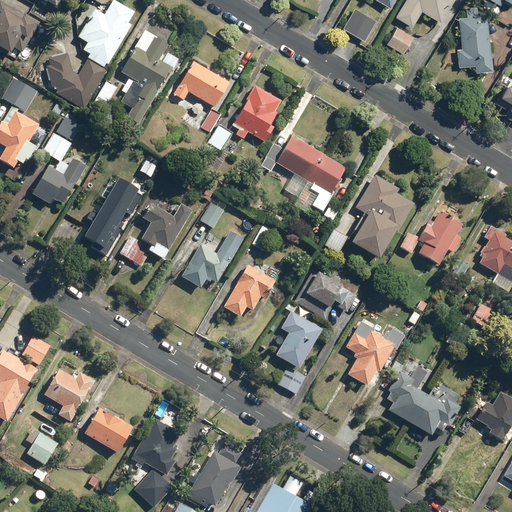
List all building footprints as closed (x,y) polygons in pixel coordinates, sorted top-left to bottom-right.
[(0,0),(0,43),(13,52),(24,33),(30,37),(39,23),(0,0)] [(110,64),(134,24),(131,22),(138,11),(118,0),(113,0),(106,13),(96,7),(79,36),(89,42),(84,49),(90,53),(88,57),(105,67),(107,63),(110,64)] [(453,0),(405,0),(397,15),(414,24),(423,8),(443,19),(453,0)] [(478,4),(467,5),(468,14),(459,15),(463,46),(458,47),(460,64),(477,64),(477,70),(494,68),(488,12),(480,12),(478,4)] [(367,11),(356,7),(345,26),(365,38),(378,18),(367,11)] [(415,34),(398,25),(388,42),(404,51),(415,34)] [(167,50),(171,43),(147,29),(132,56),(168,77),(169,77),(180,58),(167,50)] [(108,70),(88,58),(79,73),(71,69),(67,52),(49,57),(50,65),(47,65),(52,86),(55,85),(57,91),(59,90),(58,92),(86,108),(108,70)] [(135,78),(122,101),(132,107),(127,117),(140,124),(168,77),(132,56),(123,71),(135,78)] [(193,59),(174,93),(185,99),(190,91),(216,107),(231,81),(193,59)] [(511,76),(497,101),(509,109),(506,114),(511,117),(511,76)] [(249,131),(265,140),(280,113),(276,111),(282,99),(255,84),(234,122),(240,126),(236,133),(245,138),(249,131)] [(30,159),(38,145),(31,141),(41,124),(12,107),(0,127),(0,142),(7,147),(0,158),(0,159),(15,168),(20,159),(23,161),(26,157),(30,159)] [(211,133),(222,113),(212,107),(200,128),(211,133)] [(234,130),(220,122),(208,143),(223,151),(234,130)] [(344,203),(332,196),(349,166),(293,134),(285,149),(277,163),(295,173),(285,189),(299,197),(296,202),(310,210),(313,205),(323,211),(322,213),(334,220),(344,203)] [(277,163),(285,149),(274,143),(261,166),(272,172),(277,163)] [(66,202),(88,163),(73,155),(64,172),(49,164),(33,192),(54,204),(58,197),(66,202)] [(112,167),(101,161),(90,181),(101,187),(107,176),(115,180),(119,173),(111,169),(112,167)] [(354,240),(383,257),(415,200),(400,192),(402,187),(377,173),(358,206),(365,211),(355,228),(359,230),(354,240)] [(112,245),(140,196),(118,183),(105,205),(80,190),(72,205),(81,210),(80,212),(93,219),(88,227),(97,232),(95,236),(112,245)] [(226,209),(211,200),(200,219),(215,228),(226,209)] [(176,215),(152,201),(144,216),(153,222),(143,240),(152,245),(149,249),(165,258),(193,209),(183,203),(176,215)] [(455,252),(464,236),(457,232),(463,220),(442,209),(434,225),(427,222),(420,236),(426,239),(420,252),(441,263),(448,249),(455,252)] [(277,229),(265,222),(252,243),(265,251),(277,229)] [(511,239),(506,236),(508,232),(492,224),(485,237),(489,240),(481,254),(484,256),(480,263),(498,273),(505,262),(511,266),(511,239)] [(209,277),(218,283),(246,236),(234,229),(219,253),(202,243),(183,275),(203,287),(209,277)] [(349,237),(334,229),(326,244),(340,252),(349,237)] [(421,237),(409,230),(399,246),(411,253),(421,237)] [(472,262),(459,256),(449,274),(462,280),(472,262)] [(266,299),(277,280),(248,264),(225,306),(242,316),(247,307),(253,310),(261,296),(266,299)] [(345,286),(346,284),(321,270),(309,292),(334,306),(337,299),(344,303),(352,290),(345,286)] [(511,287),(511,280),(498,273),(493,282),(510,292),(511,287)] [(496,311),(481,303),(472,319),(487,327),(496,311)] [(291,310),(282,327),(290,332),(277,354),(302,368),(324,328),(291,310)] [(357,357),(348,373),(365,383),(361,391),(373,397),(386,372),(381,370),(396,343),(370,329),(367,335),(355,329),(343,349),(357,357)] [(52,344),(34,334),(23,354),(41,364),(52,344)] [(2,347),(0,350),(0,416),(8,421),(38,368),(2,347)] [(307,376),(288,366),(279,384),(297,394),(307,376)] [(59,413),(73,421),(97,380),(82,371),(79,374),(75,371),(73,374),(61,367),(44,394),(64,405),(59,413)] [(437,427),(444,431),(449,423),(450,424),(461,405),(450,399),(451,396),(435,386),(429,395),(411,384),(414,380),(402,372),(387,397),(394,402),(389,409),(433,435),(437,427)] [(511,426),(511,396),(502,391),(495,404),(487,400),(477,420),(492,428),(489,433),(504,441),(511,426)] [(134,426),(100,406),(86,432),(119,451),(134,426)] [(174,456),(178,448),(170,444),(178,429),(157,417),(135,458),(144,464),(145,462),(168,474),(177,458),(174,456)] [(33,427),(25,439),(32,443),(27,453),(45,464),(59,443),(33,427)] [(243,451),(228,443),(223,453),(214,448),(190,493),(204,500),(206,498),(218,504),(231,479),(235,481),(243,464),(237,461),(243,451)] [(174,487),(154,468),(134,490),(154,508),(174,487)] [(319,511),(320,511),(271,483),(254,511),(319,511)] [(202,511),(183,501),(176,511),(202,511)]
